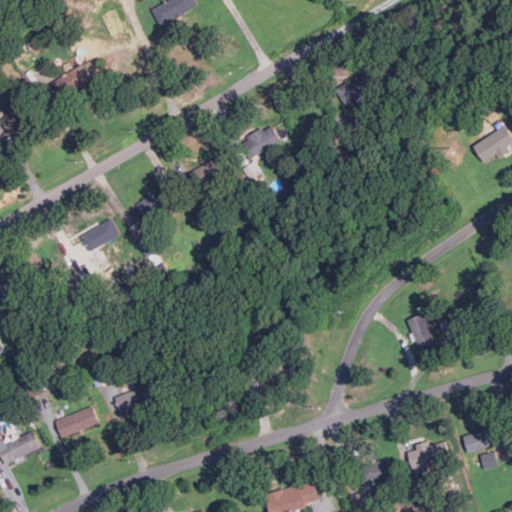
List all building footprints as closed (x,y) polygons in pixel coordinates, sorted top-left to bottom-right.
[(169,0),(153,8),(161,25),(200,6),(197,0),(169,0)] [(47,85),(56,101),(94,81),(85,65),(47,85)] [(348,104),(338,87),(370,68),(380,86),(348,104)] [(13,133),(2,119),(9,114),(4,107),(14,99),(20,107),(30,98),(40,110),(13,133)] [(275,124),(284,140),(253,158),(244,143),(251,139),(249,136),(264,126),(266,129),(275,124)] [(486,163),(511,145),(511,132),(507,125),(475,146),(486,163)] [(343,146),(347,154),(338,158),(335,150),(343,146)] [(199,188),(230,170),(222,155),(190,173),(199,188)] [(264,171),(252,178),(245,167),(256,160),(264,171)] [(156,266),(150,257),(149,258),(140,242),(149,237),(147,233),(150,232),(144,223),(148,220),(138,203),(168,186),(178,204),(157,216),(162,226),(152,231),(153,234),(155,232),(164,247),(158,251),(164,261),(156,266)] [(84,234),(92,250),(122,235),(114,219),(84,234)] [(140,221),(148,230),(138,239),(130,230),(140,221)] [(0,303),(13,296),(3,280),(0,281),(0,303)] [(135,302),(130,294),(140,287),(145,295),(135,302)] [(422,352),(440,345),(427,312),(409,319),(422,352)] [(444,333),(440,321),(447,318),(452,330),(444,333)] [(265,375),(288,344),(303,355),(279,386),(265,375)] [(91,373),(99,386),(112,378),(104,365),(91,373)] [(252,392),(243,383),(253,373),(262,382),(252,392)] [(33,397),(26,383),(41,375),(48,390),(33,397)] [(125,414),(160,396),(153,381),(118,398),(125,414)] [(101,422),(94,405),(57,420),(65,438),(101,422)] [(470,452),(505,441),(500,425),(465,435),(470,452)] [(43,445),(35,430),(0,448),(7,463),(43,445)] [(417,479),(431,476),(428,463),(452,458),(449,440),(411,446),(417,479)] [(501,464),(487,467),(484,453),(498,450),(501,464)] [(480,469),(494,465),(491,451),(477,454),(480,469)] [(395,473),(388,456),(356,468),(363,485),(395,473)] [(267,493),(271,511),(284,511),(322,503),(317,481),(267,493)] [(439,503),(418,507),(416,495),(436,491),(439,503)]
